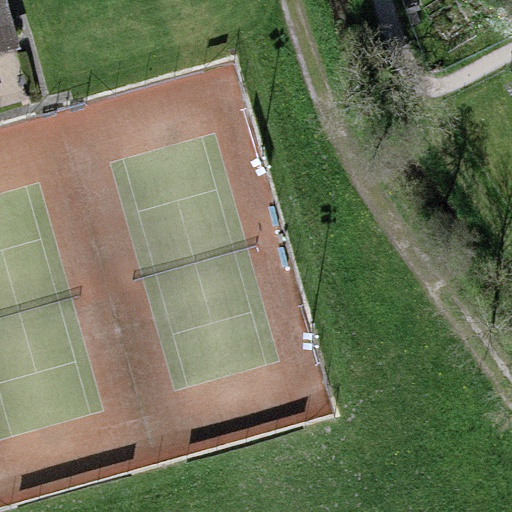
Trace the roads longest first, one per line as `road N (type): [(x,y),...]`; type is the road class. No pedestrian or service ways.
road 1 (track): [(511,390),(355,153),(298,0)]
road 2 (track): [(416,100),(511,239)]
